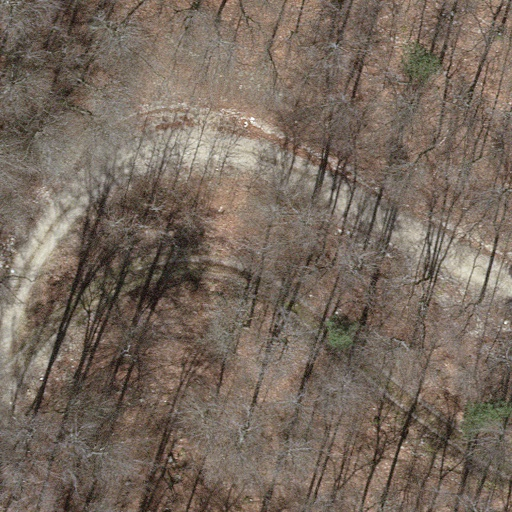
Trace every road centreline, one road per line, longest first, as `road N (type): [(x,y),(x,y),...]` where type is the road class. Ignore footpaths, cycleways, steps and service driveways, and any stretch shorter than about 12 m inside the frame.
road 1 (track): [(0,384),(29,275),(75,188),(121,152),(206,142),(297,175),(511,294)]
road 2 (track): [(511,477),(486,466),(377,380),(303,306),(233,271),(140,276),(57,331),(0,394)]
